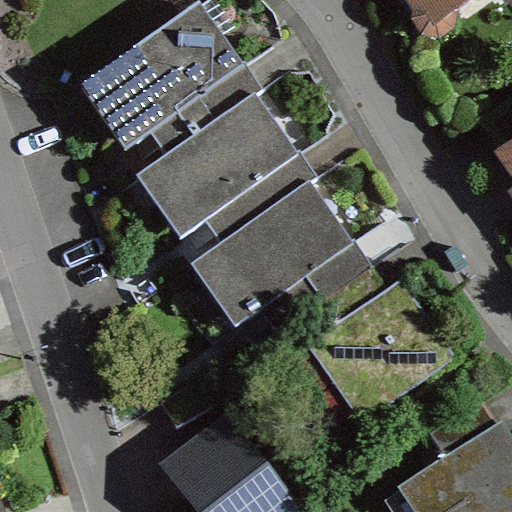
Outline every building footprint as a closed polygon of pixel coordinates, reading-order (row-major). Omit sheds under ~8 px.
[(414,0),(433,26),(470,0),(414,0)] [(181,149),(216,126),(198,101),(233,77),(231,74),(189,15),(98,79),(143,141),(165,126),(181,149)] [(233,77),(198,101),(216,126),(245,105),(263,92),(244,65),(231,74),(233,77)] [(511,104),(486,122),(508,152),(511,149),(511,104)] [(245,105),(216,126),(181,149),(154,167),(197,230),(221,213),(237,236),(271,211),(256,188),(287,166),(285,163),(245,105)] [(287,166),(256,188),(271,211),(300,192),(319,178),(300,152),(285,163),(287,166)] [(209,256),(254,317),(275,302),(292,325),(324,303),(326,301),(309,277),(344,252),(341,249),(300,192),(271,211),(237,236),(209,256)] [(344,252),(309,277),(326,301),(371,270),(374,267),(354,240),(341,249),(344,252)] [(371,270),(326,301),(324,303),(342,327),(389,295),(371,270)] [(455,359),(403,285),(389,295),(342,327),(311,349),(363,424),(455,359)] [(217,369),(161,404),(178,430),(234,395),(217,369)] [(497,427),(480,403),(430,436),(447,460),(497,427)] [(414,511),(511,511),(511,441),(500,424),(497,427),(447,460),(401,492),(414,511)] [(296,511),(231,428),(175,471),(206,511),(296,511)]
